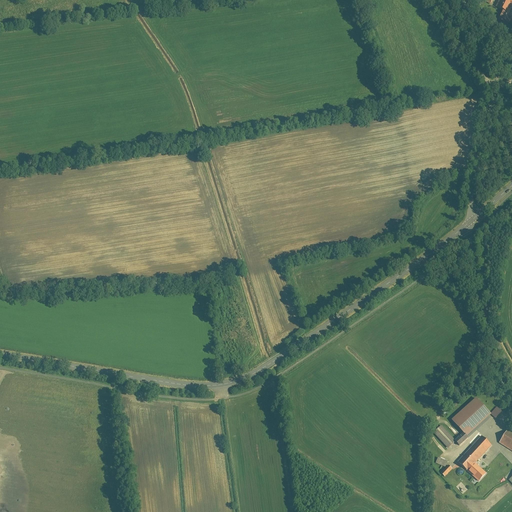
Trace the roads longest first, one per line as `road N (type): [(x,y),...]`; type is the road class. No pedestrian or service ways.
road 1 (secondary): [(0,354),(196,386),(232,382),(264,368),(468,224)]
road 2 (residential): [(511,369),(482,309),(468,224)]
